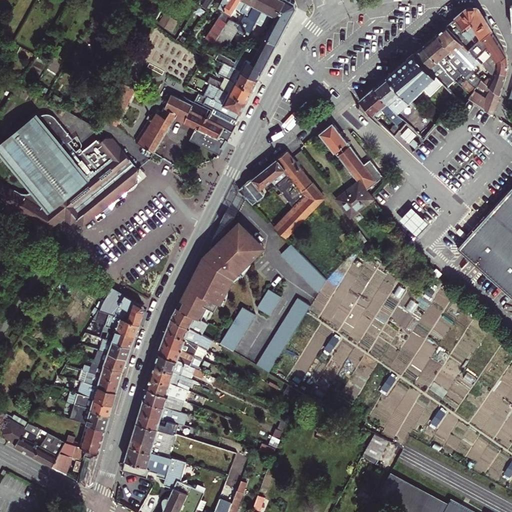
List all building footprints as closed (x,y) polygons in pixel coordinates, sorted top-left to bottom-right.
[(223,0),(221,4),(226,7),(224,9),(208,37),(215,42),(230,18),(235,10),(241,0),(223,0)] [(264,10),(272,14),(277,16),(286,0),(258,0),(249,15),(247,14),(241,24),(236,21),(230,18),(215,42),(227,48),(238,31),(244,34),(246,32),(250,34),(257,22),(264,10)] [(249,15),(258,0),(241,0),(235,10),(240,13),(242,11),(247,14),(249,15)] [(299,8),(296,0),(295,0),(286,0),(277,16),(272,14),(267,23),(269,25),(268,27),(266,26),(266,36),(280,43),(283,38),(299,8)] [(483,37),(493,30),(479,7),(475,6),(467,8),(448,24),(464,42),(471,36),(473,38),(475,36),(478,38),(481,35),(483,37)] [(236,21),(240,13),(235,10),(230,18),(236,21)] [(264,10),(257,22),(266,26),(268,27),(269,25),(267,23),(272,14),(264,10)] [(24,22),(15,45),(36,54),(46,31),(24,22)] [(438,32),(469,67),(478,58),(464,42),(448,24),(438,32)] [(177,37),(180,33),(174,29),(171,34),(177,37)] [(509,55),(493,30),(483,37),(481,35),(478,38),(475,36),(473,38),(471,36),(464,42),(478,58),(485,52),(490,57),(483,63),(494,75),(497,70),(507,76),(509,71),(509,55)] [(431,38),(458,68),(463,73),(472,83),(477,75),(469,67),(438,32),(431,38)] [(186,44),(189,38),(181,34),(178,39),(186,44)] [(266,36),(263,42),(277,49),(280,43),(266,36)] [(452,74),(458,68),(431,38),(424,45),(452,74)] [(225,62),(260,80),(266,68),(239,54),(227,48),(215,42),(208,53),(225,62)] [(266,68),(277,49),(263,42),(260,46),(253,42),(246,44),(239,54),(266,68)] [(452,74),(424,45),(415,52),(436,75),(443,82),(444,84),(453,76),(452,74)] [(415,52),(389,74),(411,99),(425,86),(436,75),(415,52)] [(219,72),(227,76),(254,91),(260,80),(225,62),(219,72)] [(497,70),(494,75),(504,86),(507,76),(497,70)] [(463,73),(456,79),(467,90),(473,93),(482,81),(477,75),(472,83),(463,73)] [(199,90),(204,79),(195,74),(189,85),(199,90)] [(375,87),(390,102),(398,111),(404,106),(406,107),(413,101),(411,99),(389,74),(375,87)] [(436,75),(425,86),(432,93),(443,82),(436,75)] [(492,89),(501,95),(504,86),(494,75),(490,84),(487,82),(485,84),(492,89)] [(211,83),(248,103),(254,91),(227,76),(223,82),(211,76),(208,81),(211,83)] [(33,91),(37,85),(24,78),(21,83),(33,91)] [(73,86),(76,82),(69,78),(66,82),(73,86)] [(33,91),(47,98),(52,90),(38,82),(37,85),(33,91)] [(117,129),(128,107),(129,104),(137,89),(123,82),(121,88),(117,94),(114,100),(104,121),(117,129)] [(243,113),(248,103),(211,83),(206,94),(209,95),(243,113)] [(383,108),(390,102),(375,87),(367,93),(383,108)] [(486,109),(494,115),(501,95),(492,89),(485,101),(478,97),(476,98),(472,95),(470,98),(471,100),(486,109)] [(158,112),(138,142),(155,152),(176,118),(196,128),(201,130),(197,137),(204,140),(204,139),(225,148),(239,120),(205,103),(209,95),(206,94),(201,91),(194,103),(175,93),(164,115),(158,112)] [(464,103),(468,98),(458,91),(455,95),(464,103)] [(383,108),(367,93),(360,99),(376,114),(383,108)] [(66,109),(72,98),(66,95),(60,106),(66,109)] [(243,113),(209,95),(205,103),(239,120),(243,113)] [(481,117),(486,109),(471,100),(466,105),(481,117)] [(382,120),(389,114),(383,108),(376,114),(382,120)] [(114,137),(107,137),(101,142),(98,138),(83,150),(81,148),(77,151),(70,142),(75,139),(56,116),(54,114),(52,113),(50,112),(47,112),(45,112),(43,113),(41,114),(39,115),(0,145),(35,189),(32,191),(25,193),(21,192),(15,188),(15,190),(0,181),(0,197),(1,198),(3,201),(16,209),(20,213),(33,221),(43,225),(51,229),(58,217),(57,215),(61,211),(72,224),(79,219),(86,225),(139,181),(139,168),(114,137)] [(320,132),(360,182),(367,191),(384,176),(371,159),(365,164),(333,121),(320,132)] [(402,127),(397,123),(391,128),(396,133),(402,127)] [(201,130),(196,128),(190,140),(222,154),(225,148),(204,139),(204,140),(197,137),(201,130)] [(290,175),(284,179),(297,196),(291,202),(296,208),(278,227),(289,238),(326,198),(288,151),(280,157),(285,164),(283,166),(290,175)] [(252,178),(262,189),(273,180),(277,185),(284,179),(290,175),(283,166),(285,164),(280,157),(252,178)] [(252,178),(239,188),(254,204),(266,194),(262,189),(252,178)] [(297,196),(284,179),(277,185),(291,202),(297,196)] [(338,200),(351,217),(373,200),(367,191),(360,182),(338,200)] [(458,250),(511,298),(511,191),(491,214),(481,225),(458,250)] [(418,236),(425,228),(430,223),(412,206),(400,220),(418,236)] [(236,216),(226,211),(221,221),(223,222),(231,226),(236,216)] [(192,313),(203,318),(210,305),(217,309),(224,295),(226,296),(240,267),(236,263),(238,261),(242,264),(245,264),(259,250),(236,226),(231,231),(229,228),(231,226),(223,222),(215,237),(223,244),(216,251),(212,250),(211,251),(210,252),(209,254),(207,253),(197,273),(198,274),(192,286),(189,285),(182,299),(185,301),(181,308),(192,313)] [(329,280),(293,245),(282,256),(320,294),(329,280)] [(101,309),(110,312),(141,324),(147,308),(143,303),(113,286),(101,309)] [(269,289),(257,307),(269,315),(281,297),(269,289)] [(312,307),(298,299),(255,365),(269,374),(312,307)] [(177,305),(172,316),(203,335),(210,322),(203,318),(192,313),(181,308),(177,305)] [(220,344),(233,352),(256,315),(243,307),(220,344)] [(106,323),(137,335),(141,324),(110,312),(106,323)] [(167,329),(206,350),(207,351),(213,340),(203,335),(172,316),(169,322),(167,329)] [(110,329),(106,339),(133,347),(137,335),(106,323),(105,327),(110,329)] [(101,330),(89,327),(86,332),(99,336),(101,330)] [(167,329),(164,340),(194,356),(201,360),(206,350),(167,329)] [(100,349),(129,359),(133,347),(106,339),(103,346),(99,344),(99,343),(86,338),(88,335),(85,334),(79,342),(100,349)] [(160,352),(205,374),(205,372),(191,365),(194,356),(164,340),(160,352)] [(100,349),(96,360),(125,370),(129,359),(100,349)] [(160,352),(156,363),(191,379),(193,373),(203,378),(205,374),(160,352)] [(331,357),(326,354),(318,367),(323,370),(331,357)] [(93,372),(121,381),(125,370),(96,360),(93,372)] [(191,379),(156,363),(152,375),(188,391),(192,380),(191,379)] [(83,380),(85,381),(119,391),(121,381),(93,372),(84,369),(81,380),(83,380)] [(152,375),(149,387),(184,402),(188,391),(152,375)] [(79,392),(115,403),(119,391),(85,381),(83,380),(79,392)] [(298,392),(287,385),(284,391),(296,397),(298,392)] [(145,398),(182,413),(183,412),(209,421),(212,413),(184,402),(149,387),(145,398)] [(69,401),(76,403),(112,414),(115,403),(79,392),(72,389),(69,401)] [(386,391),(378,404),(383,407),(391,394),(386,391)] [(141,411),(179,423),(187,426),(190,416),(182,413),(145,398),(141,411)] [(90,423),(108,428),(112,414),(76,403),(71,417),(90,423)] [(176,433),(179,423),(141,411),(138,420),(176,433)] [(17,442),(26,427),(11,418),(4,429),(6,435),(17,442)] [(171,462),(173,457),(171,456),(179,434),(176,433),(138,420),(133,434),(130,443),(125,459),(123,468),(123,470),(147,477),(149,470),(154,457),(171,462)] [(36,456),(51,433),(30,422),(26,427),(17,442),(15,445),(36,456)] [(108,428),(90,423),(83,446),(101,452),(108,428)] [(438,423),(430,436),(435,439),(443,427),(438,423)] [(318,432),(333,439),(337,431),(322,424),(318,432)] [(36,456),(54,466),(68,442),(51,433),(36,456)] [(375,433),(366,449),(379,456),(388,440),(375,433)] [(83,446),(68,442),(54,466),(68,474),(73,459),(76,459),(74,469),(81,471),(78,480),(87,485),(92,483),(101,452),(83,446)] [(173,487),(174,487),(177,479),(175,478),(181,459),(173,457),(171,462),(154,457),(149,470),(157,472),(157,475),(166,478),(165,481),(168,482),(167,485),(173,487)] [(511,469),(503,482),(508,485),(511,479),(511,469)] [(392,500),(403,481),(391,474),(380,494),(392,500)] [(202,499),(206,492),(207,489),(201,486),(196,487),(188,484),(187,480),(182,481),(177,479),(174,487),(173,487),(169,497),(165,497),(164,499),(162,501),(162,504),(162,506),(164,508),(162,511),(195,511),(198,507),(201,508),(205,501),(202,499)] [(414,511),(484,511),(482,510),(480,511),(476,511),(445,495),(442,501),(403,481),(392,500),(414,511)] [(229,511),(240,487),(235,485),(234,488),(232,488),(223,509),(217,507),(215,511),(229,511)] [(237,511),(247,487),(240,485),(240,487),(229,511),(237,511)] [(258,511),(259,511),(263,504),(258,501),(254,510),(258,511)]
